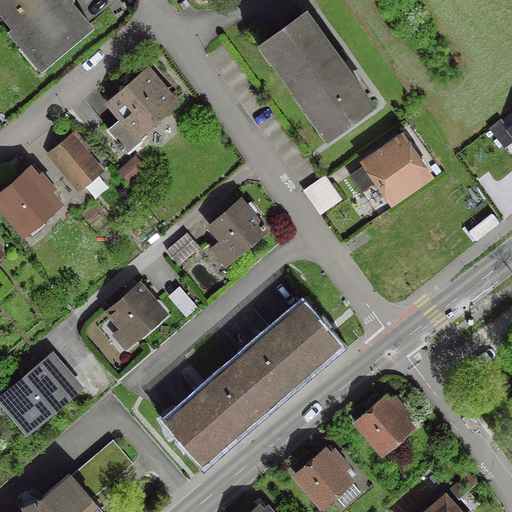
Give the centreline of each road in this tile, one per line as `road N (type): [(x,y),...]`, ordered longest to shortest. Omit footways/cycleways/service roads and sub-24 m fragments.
road 1 (residential): [(162,15),(397,344)]
road 2 (secondary): [(190,511),(397,344)]
road 3 (residential): [(162,15),(0,151)]
road 4 (residential): [(397,344),(511,493)]
road 5 (secondary): [(397,344),(511,256)]
